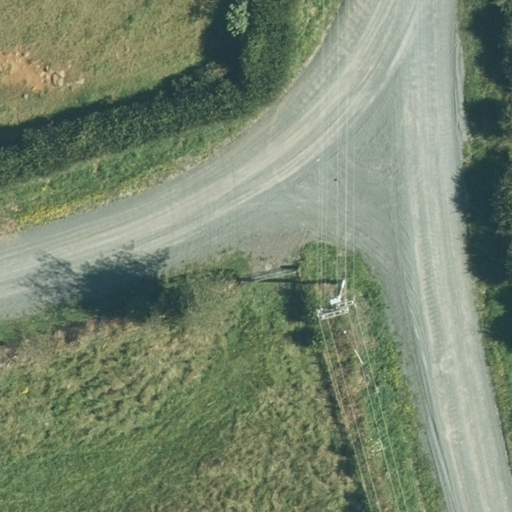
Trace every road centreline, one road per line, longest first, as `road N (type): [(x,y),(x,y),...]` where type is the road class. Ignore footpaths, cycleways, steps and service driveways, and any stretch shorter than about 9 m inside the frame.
road 1 (unclassified): [(0,276),(398,128)]
road 2 (unclassified): [(398,128),(482,511)]
road 3 (unclassified): [(407,0),(398,128)]
